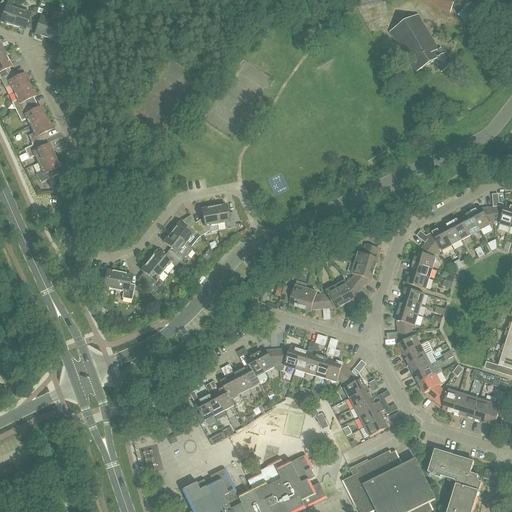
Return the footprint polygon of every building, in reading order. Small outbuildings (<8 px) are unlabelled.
[(468,0),(421,0),(450,13),(455,0),(464,9),(470,2),(468,0)] [(12,27),(18,10),(7,6),(7,4),(2,2),(0,7),(0,8),(5,10),(0,23),(12,27)] [(29,18),(34,20),(36,13),(31,12),(30,14),(18,10),(12,27),(24,31),(29,18)] [(41,15),(36,13),(34,20),(34,21),(39,23),(35,35),(47,39),(53,21),(41,17),(41,15)] [(442,73),(452,66),(445,54),(444,54),(441,48),(439,50),(418,15),(390,32),(404,55),(405,54),(416,72),(435,61),(442,73)] [(64,25),(53,21),(47,39),(59,43),(62,34),(67,36),(72,22),(66,20),(64,25)] [(0,80),(1,80),(3,79),(0,74),(12,68),(7,57),(0,59),(0,80)] [(3,79),(1,80),(5,89),(11,86),(14,94),(31,86),(25,74),(17,78),(15,73),(3,79)] [(36,97),(31,86),(14,94),(18,101),(12,104),(17,113),(28,108),(25,102),(36,97)] [(28,108),(17,113),(22,123),(27,120),(31,127),(47,119),(41,107),(30,113),(28,108)] [(47,119),(31,127),(34,134),(28,137),(33,147),(35,146),(47,140),(45,134),(53,131),(47,119)] [(25,150),(27,154),(30,160),(35,157),(39,164),(55,156),(50,145),(38,151),(35,146),(33,147),(25,150)] [(61,168),(55,156),(39,164),(42,172),(37,174),(42,184),(55,177),(53,172),(61,168)] [(226,206),(214,208),(217,227),(225,225),(225,227),(228,230),(236,229),(234,214),(228,215),(226,206)] [(494,209),(495,224),(500,223),(500,226),(510,229),(511,223),(511,208),(506,206),(505,208),(494,209)] [(195,225),(202,237),(211,232),(210,228),(217,227),(214,208),(201,211),(202,220),(195,225)] [(482,209),(471,214),(481,233),(491,227),(490,224),(495,224),(494,209),(482,210),(482,209)] [(471,214),(462,219),(471,237),(481,233),(471,214)] [(452,224),(462,242),(471,237),(462,219),(452,224)] [(180,224),(172,234),(191,249),(199,239),(202,237),(195,225),(187,229),(180,224)] [(452,224),(442,230),(452,248),(462,242),(452,224)] [(442,253),(452,248),(442,230),(433,235),(434,237),(426,246),(437,255),(440,251),(442,253)] [(191,249),(172,234),(164,244),(171,250),(168,254),(180,263),(186,256),(191,249)] [(359,254),(355,265),(375,271),(378,260),(376,260),(379,250),(365,246),(363,255),(359,254)] [(434,259),(437,255),(426,246),(419,254),(417,253),(413,265),(433,271),(436,260),(434,259)] [(149,262),(164,274),(171,264),(176,268),(180,263),(168,254),(164,258),(157,252),(149,262)] [(149,278),(144,284),(155,293),(162,284),(159,280),(164,274),(149,262),(142,272),(149,278)] [(355,277),(351,281),(362,290),(369,281),(372,282),(375,271),(355,265),(352,276),(355,277)] [(413,265),(410,275),(429,281),(433,271),(413,265)] [(104,285),(98,284),(98,289),(115,292),(119,275),(106,272),(104,285)] [(131,277),(119,275),(115,292),(123,294),(122,300),(132,302),(135,287),(129,286),(131,277)] [(426,292),(429,281),(410,275),(407,286),(426,292)] [(355,299),(362,290),(351,281),(347,285),(346,282),(336,288),(345,306),(355,301),(355,299)] [(289,307),(300,311),(306,291),(308,286),(297,283),(295,287),(294,292),(284,289),(280,302),(290,305),(289,307)] [(327,296),(322,296),(323,311),(335,310),(335,311),(345,306),(336,288),(326,293),(327,296)] [(421,307),(425,297),(405,290),(402,301),(421,307)] [(312,312),(323,311),(322,296),(316,297),(317,294),(306,291),(300,311),(311,314),(312,312)] [(402,301),(399,312),(418,318),(421,307),(402,301)] [(415,329),(418,318),(399,312),(395,322),(398,323),(399,335),(413,333),(412,328),(415,329)] [(511,325),(499,367),(487,364),(485,370),(511,377),(511,325)] [(413,338),(413,333),(399,335),(400,345),(398,346),(403,356),(421,347),(416,337),(413,338)] [(426,357),(421,347),(403,356),(409,366),(426,357)] [(285,368),(296,372),(302,352),(291,349),(290,351),(279,352),(280,366),(286,365),(285,368)] [(302,352),(296,372),(306,375),(312,356),(313,352),(314,350),(309,349),(307,354),(302,352)] [(274,366),(280,366),(279,352),(267,353),(266,351),(256,356),(266,374),(276,369),(274,366)] [(252,371),(251,371),(246,361),(245,358),(242,352),(238,354),(248,373),(242,376),(250,391),(261,386),(257,379),(256,379),(252,371)] [(318,353),(313,352),(312,356),(306,375),(316,378),(322,359),(317,357),(318,353)] [(256,356),(246,361),(251,371),(252,371),(256,379),(257,379),(266,374),(256,356)] [(409,366),(414,376),(431,366),(426,357),(409,366)] [(322,359),(316,378),(326,381),(332,362),(322,359)] [(332,362),(326,381),(337,385),(338,381),(343,385),(351,374),(343,367),(344,365),(332,362)] [(414,376),(419,385),(436,376),(431,366),(414,376)] [(351,374),(343,385),(348,389),(345,390),(350,400),(368,391),(363,380),(360,382),(351,374)] [(233,381),(241,396),(250,391),(242,376),(233,381)] [(426,394),(435,402),(443,391),(439,387),(442,386),(436,376),(419,385),(424,395),(426,394)] [(230,401),(232,401),(241,396),(233,381),(223,386),(224,390),(225,390),(230,401)] [(235,407),(232,401),(230,401),(225,390),(224,390),(215,395),(225,413),(235,407)] [(355,410),(373,400),(368,391),(350,400),(355,410)] [(443,411),(454,415),(460,395),(449,391),(448,394),(443,391),(435,402),(444,409),(443,411)] [(311,393),(309,400),(319,403),(320,399),(321,396),(311,393)] [(215,395),(206,400),(215,418),(225,413),(215,395)] [(470,398),(460,395),(454,415),(464,418),(470,398)] [(474,421),(484,424),(493,398),(488,396),(485,403),(480,401),(474,421)] [(470,398),(464,418),(474,421),(480,401),(470,398)] [(501,408),(494,406),(497,399),(493,398),(484,424),(495,428),(501,408)] [(205,423),(215,418),(206,400),(196,405),(205,423)] [(376,405),(373,400),(355,410),(360,419),(388,405),(385,400),(376,405)] [(360,419),(365,429),(383,420),(380,414),(384,412),(390,409),(388,405),(360,419)] [(316,417),(320,416),(316,408),(309,412),(312,419),(316,417)] [(388,429),(383,420),(365,429),(371,439),(388,429)] [(231,427),(225,431),(228,438),(235,434),(231,427)] [(348,437),(353,435),(349,428),(344,431),(348,437)] [(209,440),(209,441),(212,446),(228,438),(225,431),(215,436),(209,440)] [(179,441),(178,438),(176,435),(175,435),(168,438),(171,445),(179,441)] [(436,452),(430,471),(429,474),(455,483),(457,486),(449,511),(474,511),(483,484),(480,483),(478,480),(479,477),(471,474),(475,463),(436,452)] [(343,484),(355,509),(358,508),(359,511),(432,511),(434,511),(430,504),(436,501),(416,461),(403,467),(396,453),(392,455),(391,453),(359,469),(358,467),(350,471),(353,479),(343,484)] [(268,484),(253,491),(261,506),(268,503),(273,511),(299,511),(327,498),(320,484),(311,488),(308,482),(315,478),(312,471),(313,470),(306,456),(285,466),(278,470),(284,482),(270,488),(268,484)] [(246,458),(241,461),(244,467),(249,465),(246,458)] [(267,466),(267,467),(259,471),(261,474),(248,480),(253,491),(268,484),(270,488),(284,482),(278,470),(285,466),(281,459),(267,466)] [(263,511),(261,506),(253,491),(239,497),(226,470),(211,477),(214,484),(208,487),(212,494),(190,504),(194,511),(193,511),(263,511)] [(489,481),(492,471),(487,470),(484,479),(489,481)] [(208,487),(205,480),(183,491),(190,504),(212,494),(208,487)] [(273,511),(268,503),(261,506),(263,511),(273,511)]
